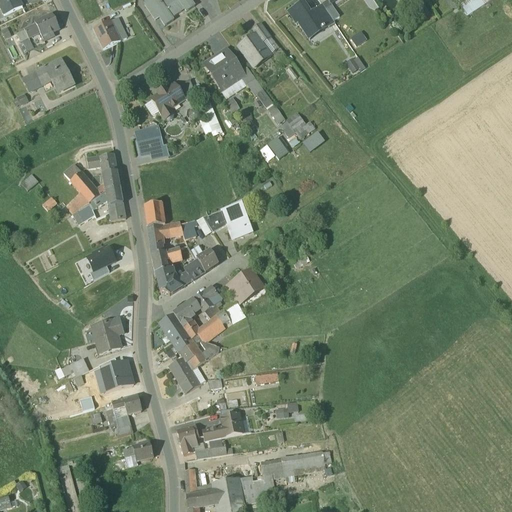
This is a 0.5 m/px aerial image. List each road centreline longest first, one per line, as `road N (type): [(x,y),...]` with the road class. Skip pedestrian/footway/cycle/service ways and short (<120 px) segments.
road 1 (residential): [(109,93),(140,244),(144,315)]
road 2 (track): [(371,151),(511,324)]
road 3 (residential): [(144,315),(147,383),(167,448),(173,511)]
road 4 (track): [(257,0),(371,151)]
road 5 (residential): [(109,93),(257,0)]
road 6 (track): [(371,151),(511,60)]
